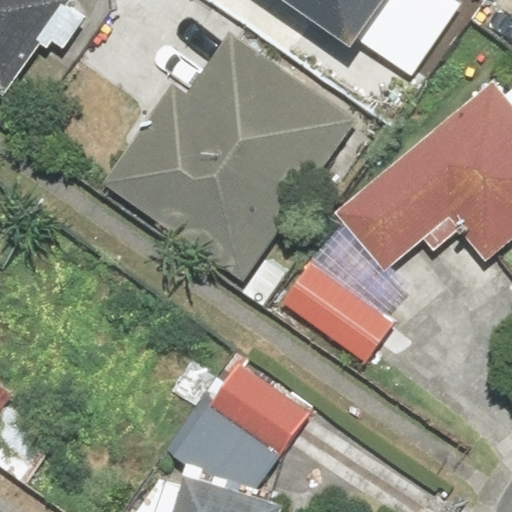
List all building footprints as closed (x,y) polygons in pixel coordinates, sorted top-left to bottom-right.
[(0,0),(0,84),(18,97),(87,0),(0,0)] [(318,0),(375,36),(397,0),(318,0)] [(178,73),(108,164),(261,282),(388,118),(249,11),(192,84),(178,73)] [(349,203),(400,272),(468,222),(493,257),(511,243),(511,83),(511,82),(349,203)] [(319,261),(289,300),(376,368),(406,329),(319,261)] [(162,480),(151,511),(310,511),(313,504),(272,491),(314,402),(232,363),(186,462),(200,469),(193,490),(162,480)] [(0,458),(31,482),(73,426),(0,371),(0,458)]
